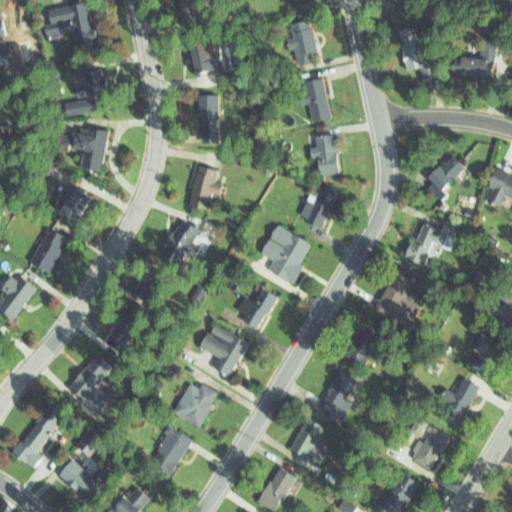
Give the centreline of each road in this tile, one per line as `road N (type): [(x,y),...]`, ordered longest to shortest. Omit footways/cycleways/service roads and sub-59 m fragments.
road 1 (residential): [(353,0),(390,168),(378,222),(198,511)]
road 2 (residential): [(133,0),(158,115),(147,188),(75,313),(0,401)]
road 3 (residential): [(511,125),(380,116)]
